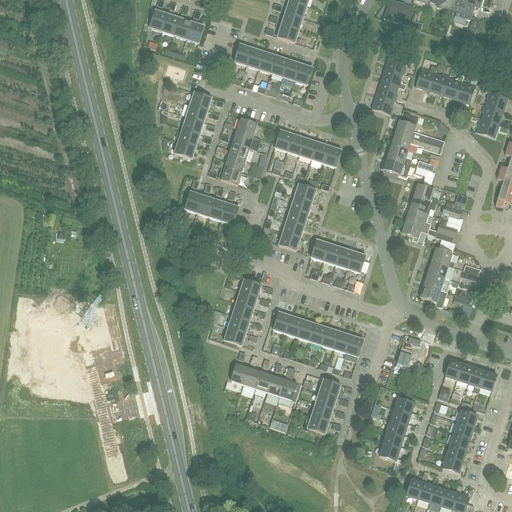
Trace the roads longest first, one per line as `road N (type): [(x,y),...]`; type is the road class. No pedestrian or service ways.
road 1 (primary): [(189,511),(65,0)]
road 2 (residential): [(391,317),(251,269),(241,252),(254,204)]
road 3 (residential): [(481,487),(411,466),(452,334)]
road 4 (residential): [(405,309),(394,293),(349,116)]
road 5 (residential): [(315,120),(208,87),(225,26)]
road 6 (residential): [(471,226),(486,179),(483,159),(445,119),(406,106)]
road 7 (residential): [(391,317),(345,448)]
road 8 (residential): [(349,116),(336,59),(362,0)]
